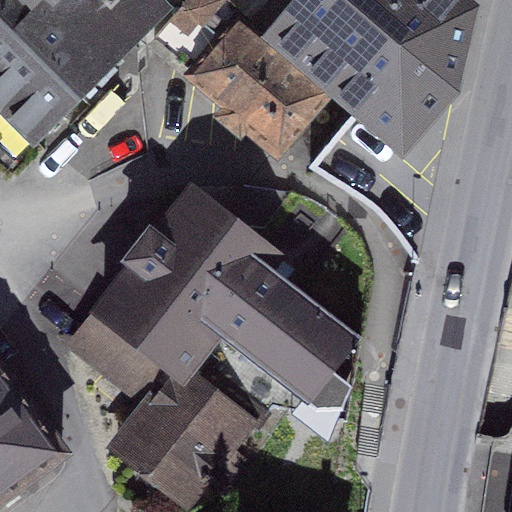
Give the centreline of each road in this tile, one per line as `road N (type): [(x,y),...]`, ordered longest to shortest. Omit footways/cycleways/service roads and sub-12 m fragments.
road 1 (residential): [(0,192),(60,241),(169,164),(288,167),(404,226),(431,278),(419,369)]
road 2 (tertiary): [(511,77),(424,511)]
